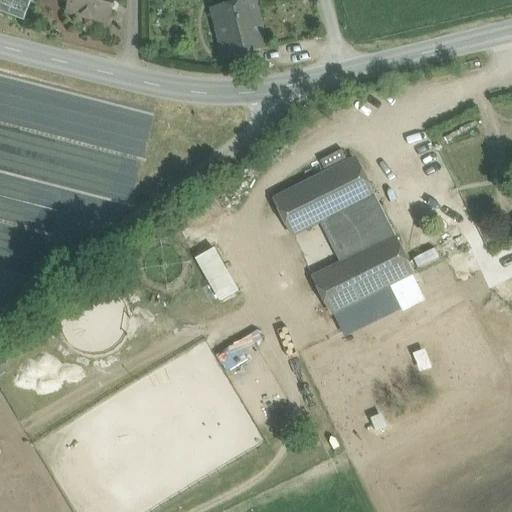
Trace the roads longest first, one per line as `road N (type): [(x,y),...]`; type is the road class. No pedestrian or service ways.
road 1 (unclassified): [(0,320),(264,124),(281,90)]
road 2 (unclassified): [(281,90),(161,87),(0,46)]
road 3 (unclassified): [(511,32),(281,90)]
